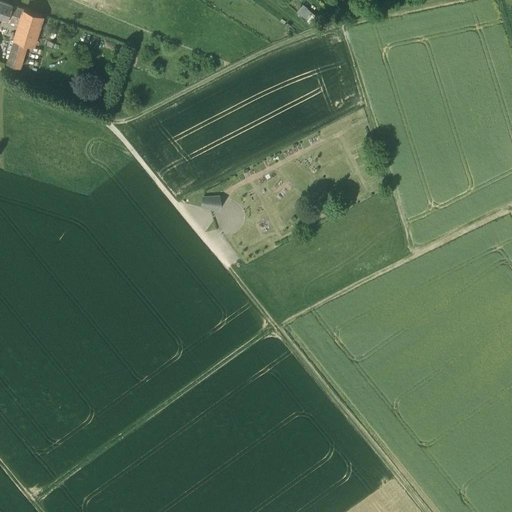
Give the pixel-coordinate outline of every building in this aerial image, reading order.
[(12,6),(0,1),(0,17),(0,18),(8,20),(12,6)] [(302,3),(295,12),(309,23),(316,14),(302,3)] [(12,6),(8,20),(18,24),(13,38),(28,44),(33,45),(43,15),(13,5),(12,6)] [(21,67),(28,44),(13,38),(6,62),(21,67)] [(217,197),(203,198),(202,207),(215,210),(217,197)]
